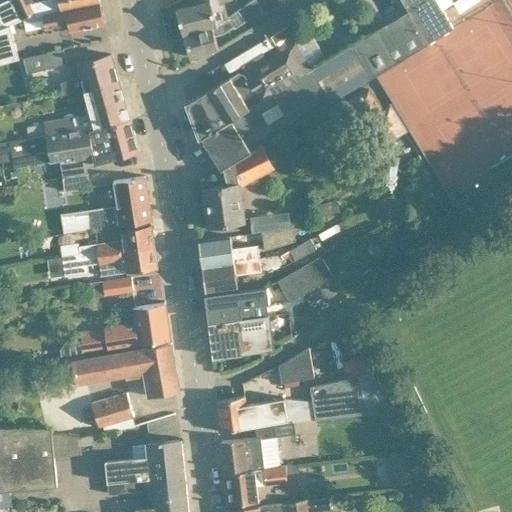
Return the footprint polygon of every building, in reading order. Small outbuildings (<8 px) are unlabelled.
[(0,28),(9,25),(24,19),(37,14),(32,3),(30,0),(11,0),(0,5),(0,28)] [(47,0),(32,3),(37,14),(100,1),(99,0),(47,0)] [(183,34),(184,33),(220,25),(226,19),(221,7),(218,0),(204,0),(196,3),(176,9),(183,34)] [(234,29),(262,9),(255,0),(254,0),(226,19),(220,25),(184,33),(190,56),(213,50),(213,48),(218,47),(215,36),(222,34),(233,26),(234,29)] [(400,0),(408,11),(428,44),(453,28),(435,0),(400,0)] [(37,14),(24,19),(26,31),(46,27),(46,28),(68,24),(69,31),(104,23),(100,1),(37,14)] [(370,79),(428,44),(408,11),(350,47),(370,79)] [(290,24),(268,37),(273,45),(295,33),(290,24)] [(0,64),(18,59),(9,25),(0,28),(0,64)] [(267,38),(224,63),(229,72),(272,47),(267,38)] [(202,137),(312,70),(296,42),(245,73),(248,77),(235,85),(230,77),(187,104),(188,107),(186,108),(189,116),(191,116),(200,139),(202,137)] [(66,64),(62,49),(22,58),(26,73),(66,64)] [(120,82),(113,54),(77,63),(81,78),(60,83),(64,95),(82,92),(120,82)] [(240,135),(266,119),(269,124),(324,90),(312,70),(202,137),(222,170),(250,151),(240,135)] [(130,119),(120,82),(82,92),(88,115),(48,122),(49,126),(45,126),(47,134),(79,131),(130,119)] [(351,100),(364,122),(378,146),(404,130),(390,106),(382,111),(369,89),(365,91),(363,88),(358,91),(360,94),(351,100)] [(0,124),(14,124),(13,110),(0,110),(0,124)] [(138,152),(130,119),(79,131),(47,134),(45,135),(28,137),(0,141),(0,162),(14,161),(14,163),(51,157),(51,159),(64,157),(64,160),(83,157),(85,162),(95,161),(96,163),(138,152)] [(43,123),(26,126),(28,137),(45,135),(43,123)] [(241,186),(259,175),(274,166),(261,145),(250,151),(222,170),(224,178),(213,179),(214,185),(203,187),(208,226),(245,221),(241,186)] [(90,184),(88,173),(86,173),(64,176),(66,188),(90,184)] [(91,210),(94,229),(151,220),(145,176),(115,181),(118,206),(91,210)] [(291,212),(269,214),(249,217),(251,233),(262,232),(293,228),(291,212)] [(409,222),(386,240),(396,253),(419,235),(409,222)] [(121,229),(122,239),(77,246),(78,254),(79,256),(98,253),(98,255),(154,246),(151,225),(121,229)] [(297,240),(295,227),(293,228),(262,232),(264,250),(297,240)] [(232,249),(230,236),(199,240),(202,267),(259,259),(258,246),(232,249)] [(317,248),(311,238),(290,250),(296,260),(317,248)] [(157,267),(154,246),(98,255),(98,253),(79,256),(78,254),(60,256),(63,276),(89,272),(88,266),(100,264),(101,276),(126,272),(157,267)] [(289,302),(332,277),(333,277),(321,256),(277,281),(289,302)] [(261,272),(259,259),(202,267),(205,291),(237,287),(235,275),(261,272)] [(134,291),(132,277),(103,282),(105,295),(134,291)] [(269,304),(269,300),(267,287),(206,295),(209,320),(241,316),(241,319),(268,317),(267,304),(269,304)] [(307,302),(300,306),(306,316),(313,312),(307,302)] [(170,339),(164,303),(132,308),(135,324),(81,332),(84,353),(170,339)] [(272,347),(270,329),(268,317),(241,319),(209,323),(213,356),(241,353),(241,352),(272,347)] [(347,339),(337,344),(348,362),(358,356),(347,339)] [(170,342),(72,360),(76,383),(126,374),(126,377),(143,374),(147,395),(179,389),(170,342)] [(290,381),(312,378),(308,349),(287,362),(290,381)] [(0,377),(0,401),(11,384),(0,377)] [(392,412),(374,377),(310,388),(314,421),(392,412)] [(136,426),(133,416),(126,394),(93,404),(99,426),(103,425),(105,432),(136,426)] [(289,420),(285,398),(258,403),(247,406),(245,395),(216,403),(220,432),(239,429),(257,426),(289,420)] [(257,437),(221,441),(224,473),(264,468),(281,466),(277,435),(276,422),(257,426),(257,437)] [(93,444),(92,434),(80,436),(53,432),(53,428),(0,423),(0,491),(10,490),(58,486),(54,457),(82,453),(81,445),(93,444)] [(183,474),(179,440),(163,441),(162,439),(158,440),(159,442),(148,443),(149,456),(105,461),(107,482),(183,474)] [(410,482),(407,453),(391,454),(394,484),(410,482)] [(297,465),(285,467),(286,474),(298,473),(297,465)] [(286,474),(285,467),(285,466),(281,466),(264,468),(224,473),(228,505),(259,501),(257,487),(287,483),(286,474)] [(185,495),(183,474),(107,482),(109,494),(146,490),(147,498),(152,498),(152,499),(185,495)] [(10,490),(0,491),(0,506),(11,505),(10,490)] [(187,511),(185,495),(152,499),(153,506),(136,508),(136,511),(187,511)] [(301,501),(228,509),(228,511),(310,511),(309,500),(301,501)]
